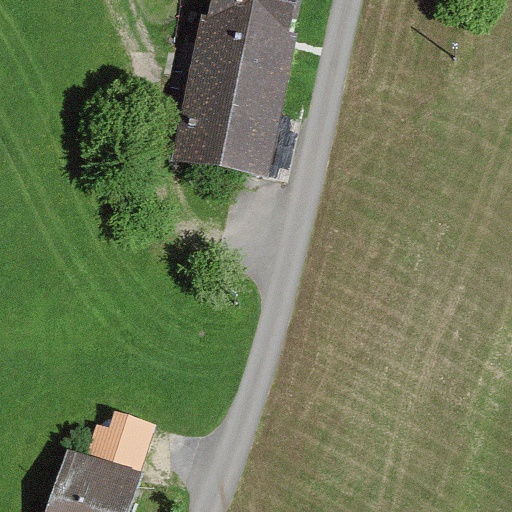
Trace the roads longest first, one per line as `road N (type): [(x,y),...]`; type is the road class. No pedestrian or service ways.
road 1 (unclassified): [(209,511),(285,256),(347,0)]
road 2 (track): [(285,256),(217,238),(183,209),(134,0)]
